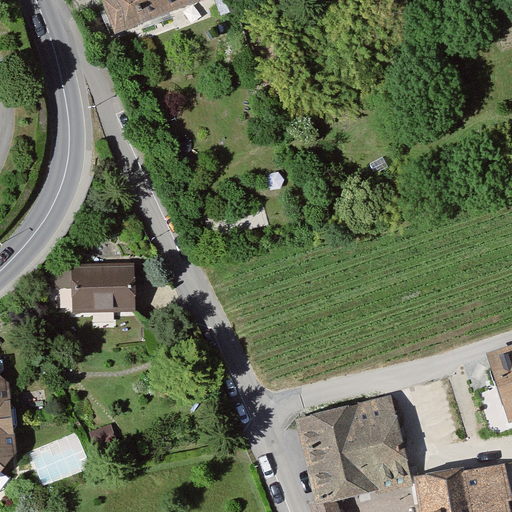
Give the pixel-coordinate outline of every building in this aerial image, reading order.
[(92,0),(109,41),(212,0),(92,0)] [(130,261),(69,262),(70,311),(132,309),(130,261)] [(511,342),(480,351),(499,421),(511,417),(511,342)] [(0,376),(0,466),(15,449),(6,381),(0,376)] [(365,402),(291,418),(310,511),(335,511),(333,498),(407,483),(393,417),(369,422),(365,402)] [(509,511),(502,458),(411,472),(417,511),(509,511)]
